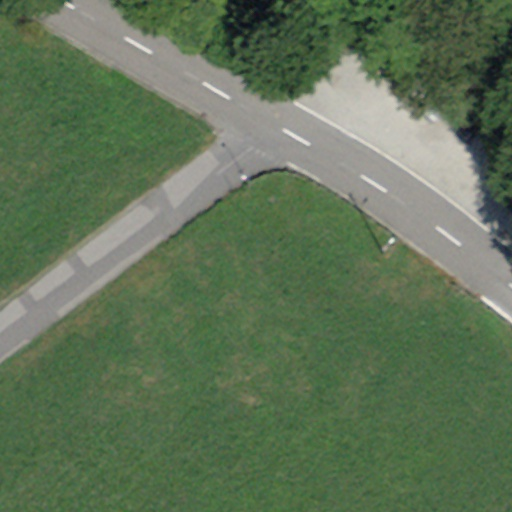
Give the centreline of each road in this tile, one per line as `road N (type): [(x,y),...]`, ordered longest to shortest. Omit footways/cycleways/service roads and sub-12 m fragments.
road 1 (residential): [(278,127),(0,335)]
road 2 (unclassified): [(278,127),(511,287)]
road 3 (unclassified): [(54,0),(278,127)]
